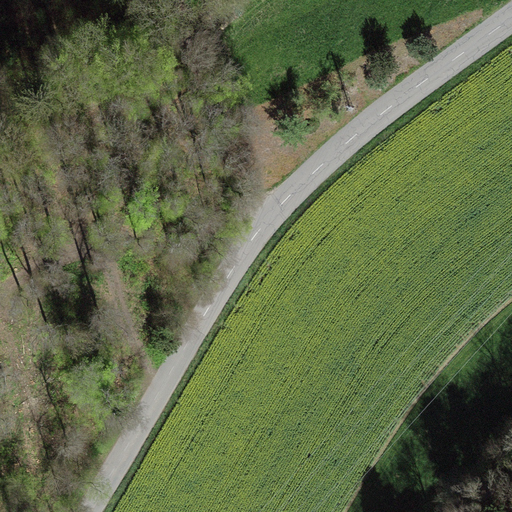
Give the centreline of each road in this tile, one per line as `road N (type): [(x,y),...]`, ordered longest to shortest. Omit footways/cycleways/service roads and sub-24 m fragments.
road 1 (tertiary): [(511,12),(343,139),(274,212),(85,511)]
road 2 (track): [(274,212),(188,0)]
